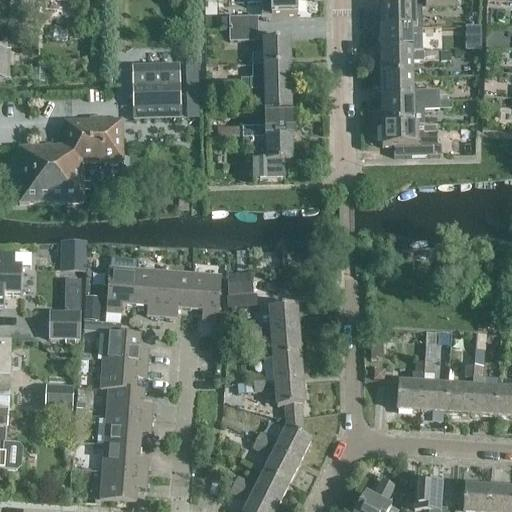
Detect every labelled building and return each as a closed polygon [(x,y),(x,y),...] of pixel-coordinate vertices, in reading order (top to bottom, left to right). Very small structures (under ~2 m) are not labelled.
[(261,6),(262,19),(297,19),(296,0),(246,0),(247,7),(261,6)] [(425,0),(425,10),(456,10),(455,0),(425,0)] [(380,34),(413,34),(422,33),(421,10),(379,10),(380,34)] [(229,20),(229,32),(258,31),(257,19),(229,20)] [(229,32),(229,44),(258,43),(258,31),(229,32)] [(380,57),(438,56),(438,45),(413,46),(413,34),(380,34),(380,57)] [(252,69),(290,68),(290,43),(263,43),(263,56),(252,57),(252,69)] [(0,81),(10,82),(11,54),(0,53),(0,81)] [(381,81),(414,80),(413,65),(438,64),(438,56),(380,57),(381,81)] [(142,58),(123,57),(122,77),(141,78),(142,58)] [(241,93),(291,92),(290,68),(252,69),(253,81),(241,82),(241,93)] [(381,81),(381,104),(414,103),(414,105),(424,105),(424,103),(439,103),(439,93),(414,94),(414,80),(381,81)] [(264,117),(291,116),(291,92),(241,93),(242,104),(264,104),(264,117)] [(381,104),(382,127),(415,126),(414,105),(414,103),(381,104)] [(424,103),(424,105),(414,105),(415,126),(415,127),(424,127),(424,113),(440,113),(439,103),(424,103)] [(243,142),(292,141),(291,116),(264,117),(265,130),(243,130),(243,142)] [(19,207),(84,205),(84,194),(90,193),(90,185),(84,185),(84,166),(124,165),(123,123),(65,125),(65,149),(18,151),(19,207)] [(395,160),(459,159),(458,147),(439,148),(439,136),(437,136),(437,127),(424,127),(415,127),(415,126),(382,127),(382,150),(395,150),(395,160)] [(254,184),(285,183),(284,165),(292,165),(292,141),(243,142),(243,152),(254,152),(254,184)] [(0,309),(5,309),(5,298),(22,299),(22,269),(15,269),(15,258),(0,257),(0,309)] [(123,308),(135,309),(138,272),(110,270),(107,316),(122,317),(123,308)] [(147,319),(162,320),(165,274),(138,272),(135,309),(148,310),(147,319)] [(165,274),(162,320),(177,321),(178,312),(190,313),(193,276),(165,274)] [(193,276),(190,313),(203,314),(202,323),(217,324),(221,278),(193,276)] [(237,310),(257,308),(255,290),(246,290),(246,281),(228,282),(229,310),(237,309),(237,310)] [(269,310),(271,336),(299,334),(297,308),(269,310)] [(50,342),(80,343),(81,317),(49,316),(50,342)] [(102,364),(148,368),(149,353),(140,352),(141,339),(120,337),(120,327),(101,325),(100,336),(104,336),(102,364)] [(249,338),(261,337),(260,328),(249,329),(249,338)] [(299,334),(271,336),(273,360),(301,358),(299,334)] [(261,337),(249,338),(250,346),(262,345),(261,337)] [(0,411),(8,411),(10,343),(0,342),(0,411)] [(301,358),(273,360),(275,385),(303,383),(301,358)] [(100,393),(109,393),(109,392),(136,394),(138,382),(147,383),(148,368),(102,364),(100,393)] [(425,378),(426,366),(415,365),(414,377),(425,378)] [(426,366),(425,378),(433,378),(434,367),(426,366)] [(471,418),(474,369),(465,369),(463,379),(462,379),(462,390),(449,389),(447,416),(471,418)] [(483,370),(474,369),(471,418),(495,419),(497,392),(483,391),(484,381),(482,381),(483,370)] [(254,387),(265,386),(265,377),(253,377),(254,387)] [(414,377),(413,377),(412,386),(400,386),(398,413),(423,415),(424,387),(425,378),(414,377)] [(303,383),(275,385),(277,410),(285,409),(286,425),(303,424),(302,408),(304,407),(303,383)] [(265,386),(254,387),(254,395),(266,394),(265,386)] [(424,387),(423,415),(447,416),(449,389),(424,387)] [(72,416),(74,390),(46,388),(45,414),(72,416)] [(495,419),(511,420),(511,389),(511,393),(497,392),(495,419)] [(107,420),(152,423),(153,408),(143,408),(144,394),(136,394),(109,392),(109,393),(107,420)] [(7,417),(0,416),(0,476),(16,477),(20,473),(22,455),(18,450),(5,449),(7,417)] [(107,420),(105,447),(140,450),(141,438),(150,438),(152,423),(107,420)] [(276,453),(300,465),(311,443),(304,440),(303,424),(286,425),(287,432),(276,453)] [(256,443),(267,449),(271,441),(260,436),(256,443)] [(267,449),(256,443),(252,451),(263,457),(267,449)] [(103,475),(148,478),(149,463),(139,463),(140,450),(105,447),(103,475)] [(265,475),(289,487),(300,465),(276,453),(265,475)] [(146,493),(148,478),(103,475),(100,503),(136,506),(137,492),(146,493)] [(253,497),(278,510),(289,487),(265,475),(253,497)] [(234,487),(244,493),(248,485),(238,480),(234,487)] [(358,511),(393,511),(385,507),(395,490),(383,483),(372,500),(366,497),(358,511)] [(440,511),(442,487),(417,486),(416,497),(406,496),(404,511),(440,511)] [(244,493),(234,487),(230,495),(240,501),(244,493)] [(464,511),(489,511),(491,491),(466,489),(464,511)] [(511,511),(511,492),(491,491),(489,511),(511,511)] [(276,511),(278,510),(253,497),(246,511),(276,511)]
